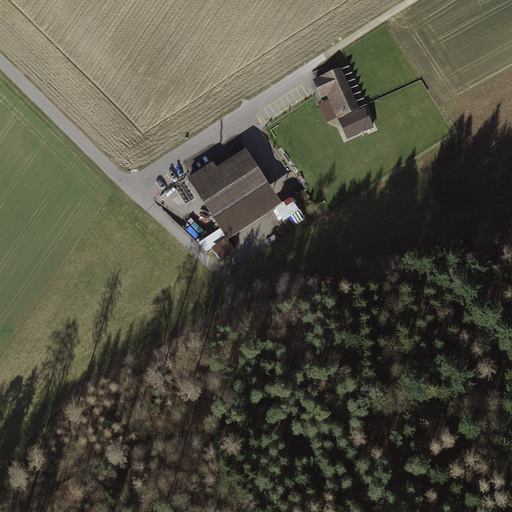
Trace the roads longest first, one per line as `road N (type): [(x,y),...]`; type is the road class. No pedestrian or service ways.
road 1 (track): [(511,227),(453,234),(238,298),(216,319),(87,384),(0,467)]
road 2 (track): [(0,504),(110,452),(511,396)]
road 3 (track): [(130,188),(415,0)]
road 4 (residential): [(238,298),(224,274),(0,61)]
